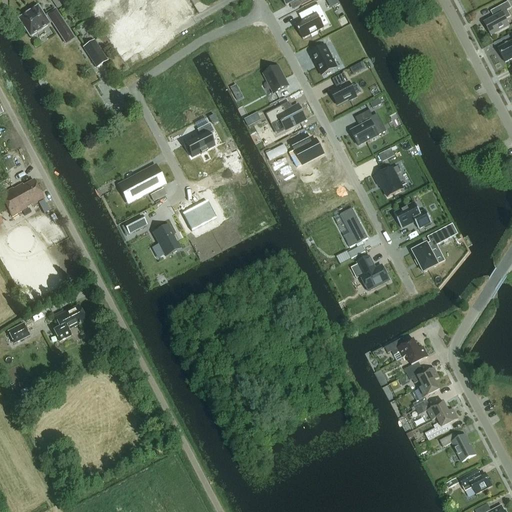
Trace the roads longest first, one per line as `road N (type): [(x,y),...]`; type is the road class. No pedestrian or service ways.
road 1 (unclassified): [(220,511),(0,94)]
road 2 (residential): [(414,295),(265,12)]
road 3 (residential): [(265,12),(201,41),(137,88),(188,196)]
road 4 (residential): [(511,479),(461,384),(453,348),(511,253)]
road 5 (residential): [(511,135),(442,0)]
